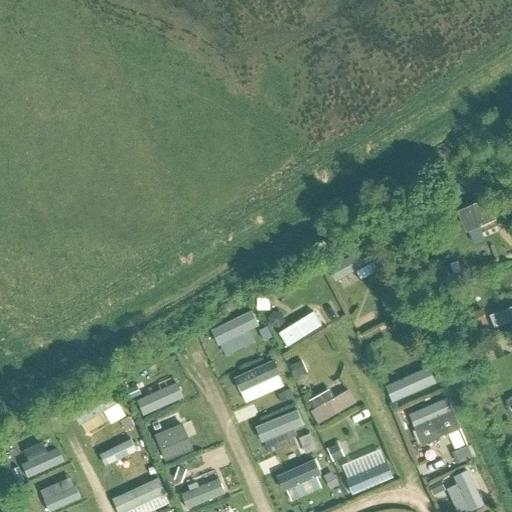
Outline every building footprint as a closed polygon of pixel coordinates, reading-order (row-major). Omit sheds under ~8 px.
[(454,247),(459,260),(471,256),(467,243),(454,247)] [(439,251),(444,266),(456,262),(450,247),(439,251)] [(459,262),(464,274),(492,262),(487,251),(459,262)] [(268,298),(256,298),(256,310),(269,310),(268,298)] [(282,344),(308,332),(297,309),(283,316),(286,322),(274,327),(282,344)] [(471,313),(475,324),(485,320),(481,309),(471,313)] [(396,320),(403,331),(414,324),(407,313),(396,320)] [(217,323),(224,342),(241,337),(234,318),(217,323)] [(370,363),(400,349),(390,330),(360,344),(370,363)] [(480,342),(487,360),(503,354),(496,336),(480,342)] [(189,343),(168,351),(176,373),(198,365),(189,343)] [(252,347),(235,353),(243,373),(259,367),(252,347)] [(297,376),(306,372),(300,360),(291,364),(297,376)] [(402,380),(411,392),(428,379),(418,367),(402,380)] [(127,403),(147,393),(141,379),(121,389),(127,403)] [(308,422),(346,406),(340,392),(312,404),(309,397),(299,401),(308,422)] [(92,417),(107,409),(99,396),(85,404),(92,417)] [(409,429),(443,413),(437,400),(403,416),(409,429)] [(460,431),(451,435),(456,448),(465,444),(460,431)] [(149,450),(157,468),(178,459),(170,441),(149,450)] [(337,444),(328,448),(334,460),(343,456),(337,444)] [(286,473),(305,463),(296,445),(276,455),(286,473)] [(20,446),(1,454),(9,472),(28,463),(20,446)] [(378,478),(373,466),(359,472),(355,462),(333,471),(342,494),(378,478)] [(134,463),(115,469),(121,486),(139,480),(134,463)] [(309,477),(291,487),(302,505),(319,495),(309,477)] [(441,479),(428,485),(431,493),(444,487),(441,479)] [(133,511),(157,511),(152,502),(133,511)]
